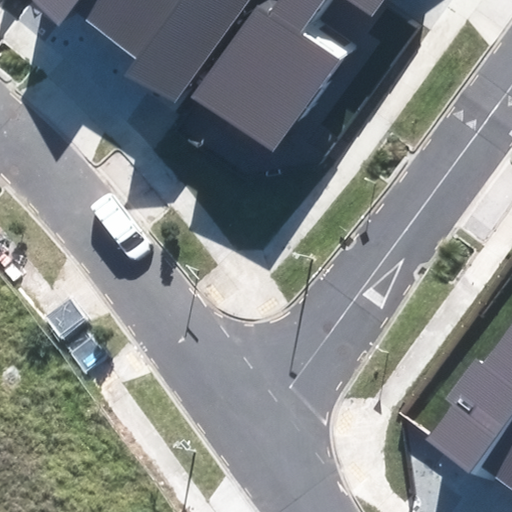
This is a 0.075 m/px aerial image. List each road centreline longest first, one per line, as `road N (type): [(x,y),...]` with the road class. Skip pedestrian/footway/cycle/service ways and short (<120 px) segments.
road 1 (residential): [(265,422),(511,81)]
road 2 (residential): [(0,114),(149,271),(265,422)]
